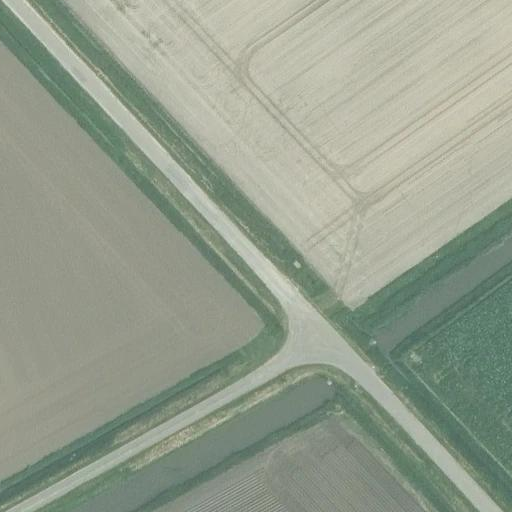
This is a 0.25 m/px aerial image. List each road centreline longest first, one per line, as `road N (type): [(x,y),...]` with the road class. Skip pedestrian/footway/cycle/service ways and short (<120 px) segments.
road 1 (tertiary): [(322,338),(9,0)]
road 2 (unclassified): [(18,511),(322,338)]
road 3 (tertiary): [(485,511),(322,338)]
